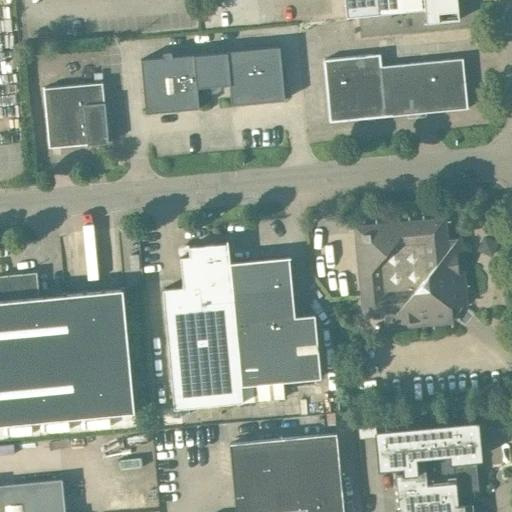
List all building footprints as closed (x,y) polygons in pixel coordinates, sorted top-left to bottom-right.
[(460,20),(457,0),(344,0),(346,18),(378,15),(426,11),(427,23),(460,20)] [(284,100),(279,46),(193,54),(140,59),(145,113),(199,107),(197,87),(229,84),(231,104),(284,100)] [(467,108),(462,59),(380,66),(379,54),(373,55),(323,59),(329,122),(385,116),(467,108)] [(109,143),(103,82),(43,88),(49,148),(109,143)] [(0,127),(22,127),(21,104),(0,105),(0,127)] [(450,219),(362,223),(366,328),(458,324),(458,307),(470,306),(468,261),(463,261),(462,238),(451,239),(450,219)] [(243,402),(241,385),(230,262),(228,240),(226,240),(226,242),(188,246),(189,250),(184,256),(180,257),(183,287),(163,289),(174,408),(243,402)] [(320,377),(314,314),(294,316),(289,257),(290,257),(290,256),(230,262),(241,385),(320,377)] [(0,424),(134,412),(123,289),(122,288),(65,294),(39,296),(37,272),(0,275),(0,424)] [(472,511),(472,503),(468,504),(466,491),(478,490),(475,457),(479,457),(475,422),(377,432),(381,467),(402,465),(402,474),(395,475),(398,511),(472,511)] [(344,511),(337,433),(229,443),(235,511),(344,511)] [(65,511),(62,479),(0,484),(0,511),(65,511)]
